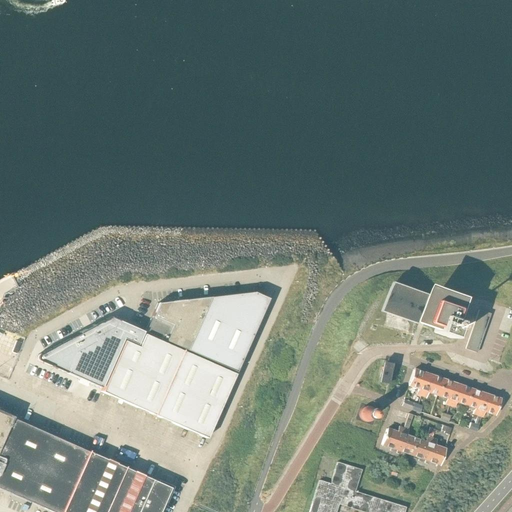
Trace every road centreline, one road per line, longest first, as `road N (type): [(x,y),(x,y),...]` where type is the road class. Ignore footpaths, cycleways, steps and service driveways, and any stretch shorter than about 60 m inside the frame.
road 1 (unclassified): [(205,460),(285,278),(121,290),(35,335),(14,377)]
road 2 (unclassified): [(511,251),(373,270),(344,287),(316,333),(252,511)]
road 3 (unclassified): [(205,460),(14,377)]
road 4 (residential): [(344,386),(361,359),(381,350),(490,388),(504,384)]
road 5 (residential): [(265,511),(344,386)]
